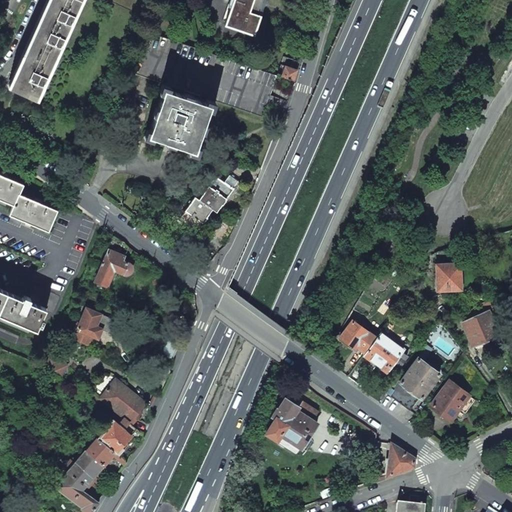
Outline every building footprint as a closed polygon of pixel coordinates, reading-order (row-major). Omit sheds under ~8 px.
[(48,0),(10,86),(35,98),(42,83),(44,83),(48,75),(46,75),(59,44),(61,45),(65,37),(63,36),(70,22),(71,23),(75,14),(73,14),(79,0),(48,0)] [(110,0),(137,12),(142,0),(110,0)] [(229,0),(222,21),(225,22),(224,25),(253,34),(264,0),(229,0)] [(148,31),(130,73),(262,117),(277,75),(148,31)] [(283,56),(277,75),(293,81),(300,62),(283,56)] [(163,88),(148,135),(194,151),(210,104),(163,88)] [(0,198),(13,204),(8,214),(48,231),(57,209),(40,202),(41,200),(38,199),(37,201),(19,193),(23,184),(6,176),(7,174),(4,173),(3,175),(0,173),(0,198)] [(215,176),(198,199),(212,209),(216,212),(233,189),(238,182),(229,175),(224,183),(215,176)] [(194,197),(178,220),(195,232),(212,209),(198,199),(194,197)] [(128,246),(113,236),(108,249),(121,254),(119,259),(122,260),(128,246)] [(121,254),(108,249),(94,280),(107,286),(114,270),(124,274),(127,274),(129,273),(130,272),(131,270),(131,268),(131,266),(130,264),(128,263),(122,260),(119,259),(121,254)] [(435,264),(436,291),(461,290),(460,263),(435,264)] [(0,314),(36,329),(38,324),(41,325),(44,319),(41,318),(43,313),(45,314),(47,310),(52,312),(59,297),(34,286),(29,298),(6,288),(4,291),(0,288),(0,314)] [(474,308),(477,315),(488,311),(489,314),(497,311),(490,298),(474,308)] [(121,322),(85,307),(77,326),(75,325),(70,337),(88,344),(92,335),(98,338),(101,329),(115,335),(121,322)] [(474,308),(459,316),(462,322),(477,315),(474,308)] [(477,315),(462,322),(472,346),(498,334),(489,314),(488,311),(477,315)] [(352,320),(339,337),(357,350),(359,349),(364,353),(376,337),(352,320)] [(376,337),(364,353),(363,355),(386,372),(403,349),(380,332),(376,337)] [(67,365),(50,353),(45,366),(46,367),(60,378),(67,365)] [(417,357),(399,380),(399,381),(419,397),(421,398),(439,373),(417,357)] [(45,366),(36,363),(34,369),(44,373),(46,367),(45,366)] [(395,377),(384,392),(409,410),(419,397),(399,381),(399,380),(395,377)] [(115,379),(101,397),(100,398),(123,417),(122,418),(130,424),(131,424),(136,418),(134,416),(144,403),(115,379)] [(448,381),(430,405),(450,419),(468,395),(448,381)] [(95,393),(88,401),(111,420),(112,419),(117,423),(122,418),(123,417),(100,398),(101,397),(95,393)] [(276,407),(271,415),(274,417),(265,432),(276,439),(277,439),(296,451),(299,447),(301,448),(301,447),(305,449),(312,439),(308,437),(311,432),(310,431),(316,422),(313,421),(316,416),(315,416),(318,411),(300,399),(296,405),(284,397),(277,408),(276,407)] [(96,437),(118,455),(124,449),(120,446),(136,429),(131,424),(130,424),(122,418),(117,423),(112,419),(111,420),(96,437)] [(118,455),(96,437),(85,449),(103,465),(112,455),(124,465),(126,461),(118,455)] [(414,458),(391,443),(389,458),(386,476),(413,466),(414,458)] [(103,465),(85,449),(54,485),(54,486),(86,511),(91,511),(99,502),(81,489),(103,465)] [(22,465),(6,455),(0,464),(14,475),(22,465)] [(396,504),(395,511),(422,511),(423,507),(421,507),(422,497),(409,496),(409,505),(396,504)]
